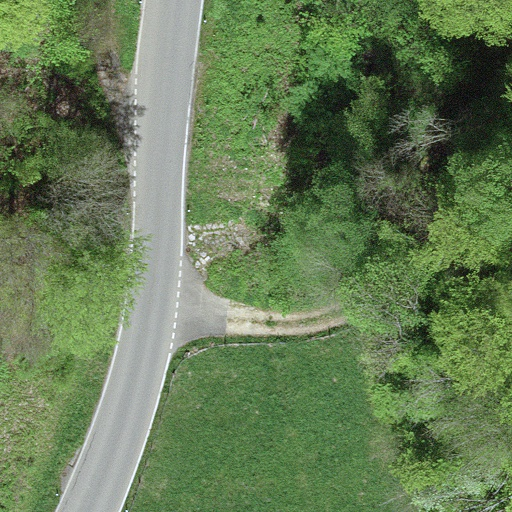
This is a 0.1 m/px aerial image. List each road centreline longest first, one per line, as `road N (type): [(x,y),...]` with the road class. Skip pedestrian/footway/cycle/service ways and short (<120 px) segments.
road 1 (tertiary): [(88,511),(126,418),(148,312),(177,0)]
road 2 (track): [(148,312),(277,324),(377,292),(433,246),(511,77)]
